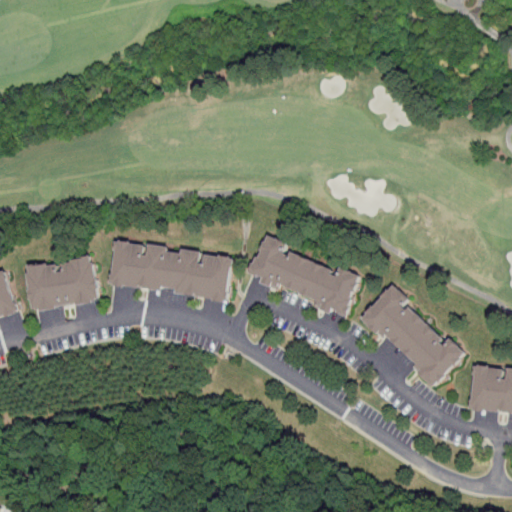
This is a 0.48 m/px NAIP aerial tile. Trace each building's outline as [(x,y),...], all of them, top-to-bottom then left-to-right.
[(278,237),(299,246),(295,255),(299,256),(301,253),(344,272),(343,276),(347,277),(351,269),(371,278),(368,284),(370,285),(366,294),(364,293),(361,300),(363,301),(360,308),(362,309),(359,317),(357,316),(356,317),(343,312),(342,315),(320,305),(323,299),(289,284),(287,289),(271,282),(273,279),(259,273),(262,264),(264,265),(267,258),(269,259),(272,252),(270,251),(274,242),(276,243),(278,237)] [(138,241),(138,243),(152,246),(151,254),(154,255),(156,243),(175,247),(175,251),(188,253),(189,248),(209,251),(207,263),(211,264),(213,254),(227,257),(228,255),(239,256),(238,258),(242,259),(241,267),(240,267),(236,292),(237,292),(236,300),(232,300),(231,302),(221,300),(221,299),(206,296),(206,294),(203,293),(203,295),(183,292),(184,288),(170,286),(169,291),(132,285),(131,287),(122,285),(122,283),(116,282),(118,274),(120,274),(124,249),(122,248),(123,241),(127,242),(127,240),(138,241)] [(102,252),(103,260),(106,260),(111,295),(108,296),(108,297),(104,298),(104,300),(88,302),(88,300),(67,303),(67,305),(51,308),(51,306),(48,307),(48,305),(44,306),(39,271),(41,270),(39,262),(51,261),(51,263),(60,262),(60,263),(69,262),(70,269),(74,268),(72,261),(83,259),(83,257),(92,256),(92,254),(102,252)] [(0,267),(5,265),(19,304),(0,311),(0,267)] [(397,286),(411,299),(405,306),(410,310),(413,307),(445,338),(443,340),(447,345),(453,338),(467,352),(437,383),(422,370),(423,369),(419,364),(421,362),(389,331),(387,334),(382,329),(381,331),(367,317),(387,296),(386,295),(391,289),(393,291),(397,286)] [(499,362),(499,364),(511,365),(511,408),(493,406),(493,407),(483,406),(483,404),(480,404),(480,395),(481,395),(484,370),(483,369),(484,362),(488,362),(488,361),(499,362)] [(408,402),(400,411),(374,388),(381,379),(408,402)]
